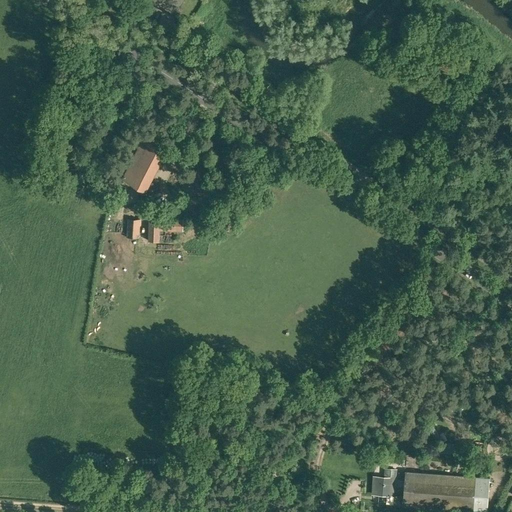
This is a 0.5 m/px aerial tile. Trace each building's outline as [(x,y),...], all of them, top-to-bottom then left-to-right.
[(466,65),(444,55),(439,66),(461,76),(466,65)] [(462,84),(457,82),(452,91),(458,93),(462,84)] [(123,178),(145,190),(166,150),(144,139),(123,178)] [(208,207),(223,197),(220,193),(205,202),(208,207)] [(140,238),(141,219),(127,218),(126,237),(140,238)] [(183,229),(183,219),(149,218),(148,240),(159,240),(159,229),(183,229)] [(387,471),(386,479),(373,479),(372,497),(392,498),(393,480),(394,480),(395,471),(387,471)] [(489,478),(405,472),(403,505),(487,511),(489,478)]
